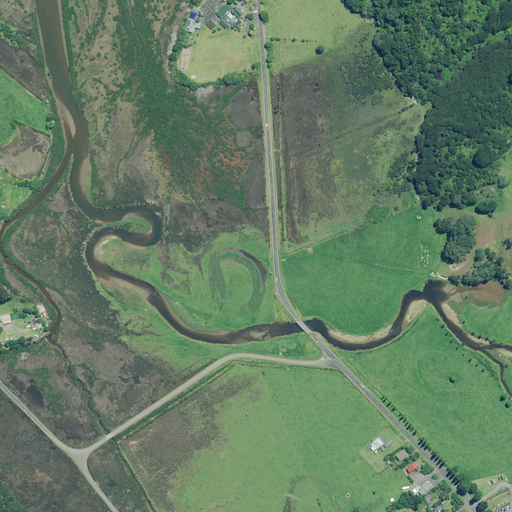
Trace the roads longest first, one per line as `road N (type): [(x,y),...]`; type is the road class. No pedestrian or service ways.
road 1 (tertiary): [(260,0),(279,288),(333,357)]
road 2 (unclassified): [(333,357),(225,359),(77,458)]
road 3 (tertiary): [(333,357),(475,511)]
